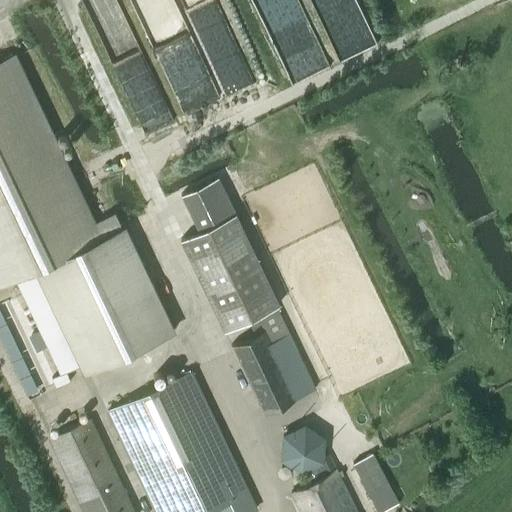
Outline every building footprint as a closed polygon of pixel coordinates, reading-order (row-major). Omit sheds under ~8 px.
[(91,223),(11,55),(0,59),(0,285),(38,267),(88,373),(171,333),(114,212),(91,223)] [(180,237),(224,330),(277,305),(233,211),(180,237)] [(231,345),(264,413),(296,398),(296,397),(314,389),(287,333),(269,342),(266,335),(263,329),(231,345)] [(189,371),(108,410),(156,511),(203,511),(211,509),(212,511),(249,511),(256,509),(247,491),(189,371)] [(132,511),(89,418),(48,438),(83,511),(132,511)] [(281,433),(280,458),(301,472),(304,471),(310,482),(335,470),(327,455),(324,457),(324,436),(303,422),(281,433)] [(352,462),(378,511),(398,502),(371,451),(352,462)] [(310,482),(290,492),(300,511),(355,511),(338,477),(343,475),(340,470),(336,472),(335,470),(310,482)]
